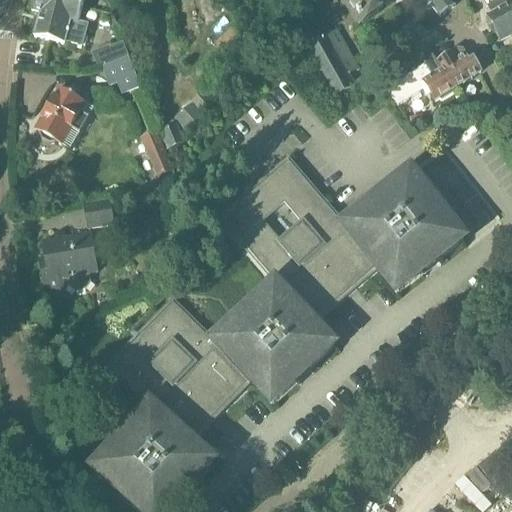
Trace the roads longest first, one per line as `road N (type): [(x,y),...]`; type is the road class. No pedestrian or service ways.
road 1 (residential): [(276,511),(511,299)]
road 2 (residential): [(42,511),(25,452),(0,249)]
